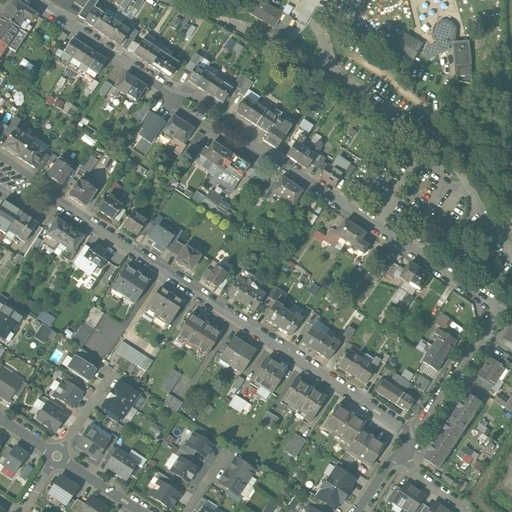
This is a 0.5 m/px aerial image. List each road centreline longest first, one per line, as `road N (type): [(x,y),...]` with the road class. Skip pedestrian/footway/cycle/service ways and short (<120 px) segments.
road 1 (residential): [(411,433),(65,209)]
road 2 (residential): [(219,18),(401,118),(460,174),(481,210)]
road 3 (residential): [(425,248),(253,145)]
road 4 (residential): [(169,91),(32,0)]
road 5 (residential): [(411,433),(483,333)]
road 6 (residential): [(483,333),(495,303),(425,248)]
